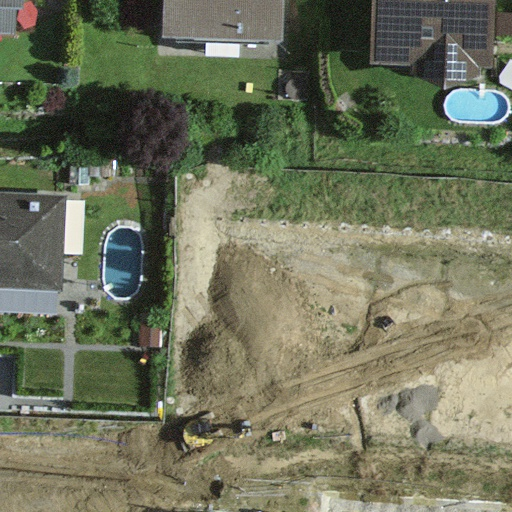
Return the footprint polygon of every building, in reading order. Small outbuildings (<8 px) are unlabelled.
[(0,0),(0,29),(23,30),(23,0),(0,0)] [(291,0),(175,0),(175,38),(291,38),(291,0)] [(380,0),(336,0),(335,57),(380,58),(380,0)] [(386,0),(385,64),(487,66),(488,0),(386,0)] [(64,199),(0,196),(0,281),(61,284),(64,199)]
